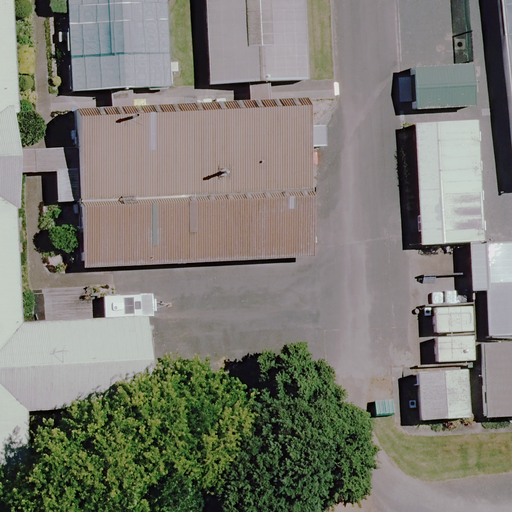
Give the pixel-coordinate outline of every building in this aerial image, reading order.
[(159,404),(154,308),(27,315),(10,0),(0,0),(0,504),(40,502),(35,410),(159,404)] [(183,88),(177,0),(71,0),(77,95),(183,88)] [(209,0),(217,92),(317,84),(310,0),(209,0)] [(352,279),(342,119),(106,133),(120,297),(352,279)] [(463,247),(480,246),(473,126),(408,130),(415,250),(463,247)] [(480,246),(463,247),(466,295),(477,295),(480,337),(511,335),(511,284),(510,245),(480,246)] [(466,295),(424,298),(428,369),(471,366),(469,338),(480,337),(477,295),(466,295)] [(511,420),(511,350),(476,352),(479,422),(511,420)] [(464,423),(462,376),(408,378),(410,425),(464,423)]
